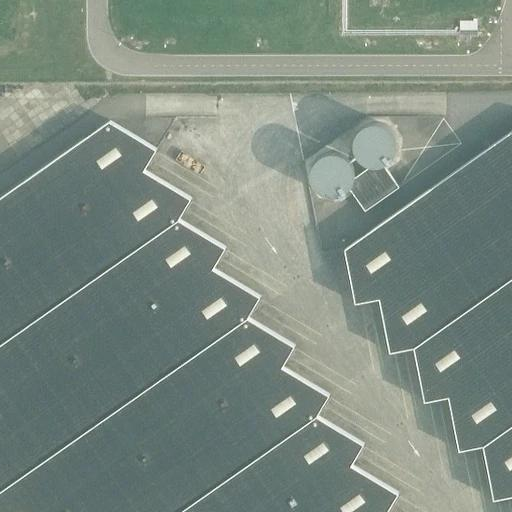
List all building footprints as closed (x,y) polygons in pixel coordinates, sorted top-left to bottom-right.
[(0,511),(387,511),(399,493),(352,465),(365,444),(318,416),(330,395),(283,366),(296,345),(249,317),(261,296),(214,268),(227,247),(179,219),(192,198),(145,170),(158,149),(110,121),(0,198),(0,511)] [(394,143),(393,138),(392,135),(390,131),(387,127),(381,123),(373,121),(368,121),(363,123),(357,127),(352,133),(351,137),(350,141),(351,146),(351,150),(356,157),(361,162),(366,164),(370,164),(378,164),(383,162),(387,159),(389,156),(392,152),(393,148),(394,143)] [(511,131),(345,249),(356,303),(380,298),(390,352),(414,348),(425,401),(449,397),(459,450),(483,446),(494,499),(511,495),(511,131)] [(350,177),(350,176),(350,172),(348,168),(347,165),(343,161),(339,158),(336,156),(330,155),(326,155),(322,155),(319,157),(314,159),(312,162),(308,168),(306,177),(308,184),(310,188),(313,192),(319,196),(324,198),(328,198),(333,198),(337,196),(343,192),(348,186),(349,182),(350,177)] [(370,167),(356,177),(355,179),(355,182),(354,185),(352,188),(350,190),(365,212),(399,188),(384,166),(381,167),(378,168),(375,168),(373,168),(370,167)]
